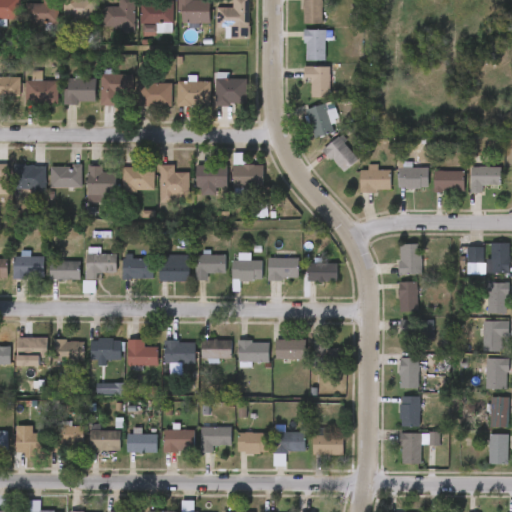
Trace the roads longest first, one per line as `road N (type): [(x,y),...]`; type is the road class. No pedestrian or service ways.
road 1 (residential): [(265,0),(264,79),(279,156),(347,241),(364,285),(359,511)]
road 2 (residential): [(0,478),(511,482)]
road 3 (residential): [(0,309),(364,312)]
road 4 (residential): [(0,135),(274,137)]
road 5 (residential): [(347,241),(511,223)]
